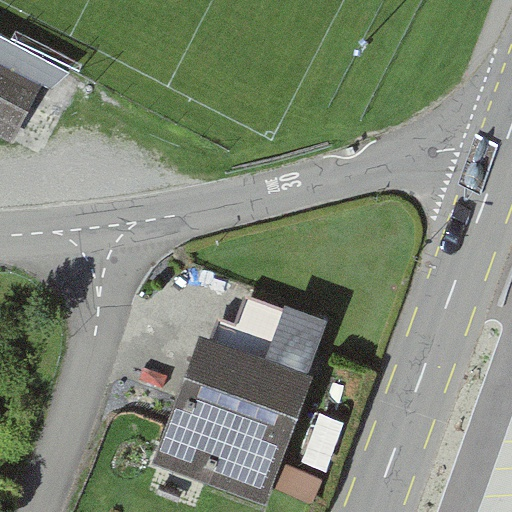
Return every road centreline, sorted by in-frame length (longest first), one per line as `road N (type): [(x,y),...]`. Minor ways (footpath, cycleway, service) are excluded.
road 1 (residential): [(502,164),(465,152),(389,163),(98,231)]
road 2 (secondary): [(376,511),(502,164)]
road 3 (residential): [(37,511),(92,356),(98,231)]
road 4 (unknown): [(401,442),(511,493)]
